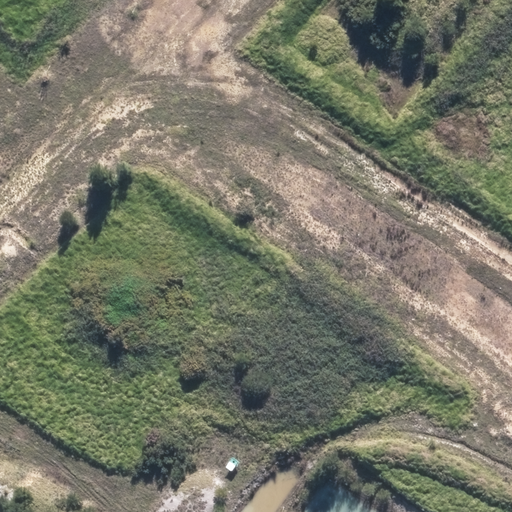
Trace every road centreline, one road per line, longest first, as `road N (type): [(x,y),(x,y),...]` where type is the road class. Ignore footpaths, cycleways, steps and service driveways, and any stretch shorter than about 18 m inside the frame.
road 1 (residential): [(148,65),(511,316)]
road 2 (residential): [(148,65),(30,191)]
